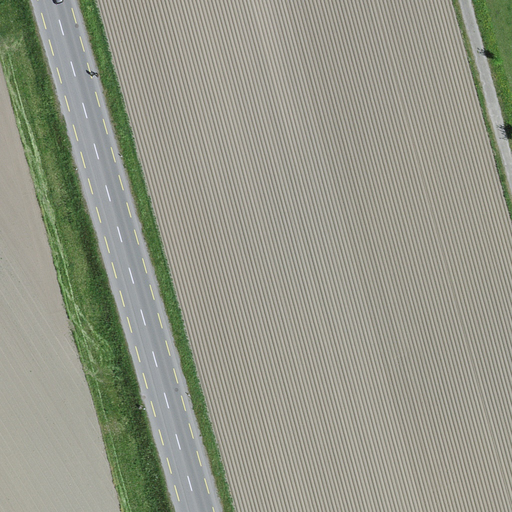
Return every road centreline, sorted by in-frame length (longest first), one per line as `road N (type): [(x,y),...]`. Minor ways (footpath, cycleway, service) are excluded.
road 1 (primary): [(197,511),(53,0)]
road 2 (track): [(472,0),(511,144)]
